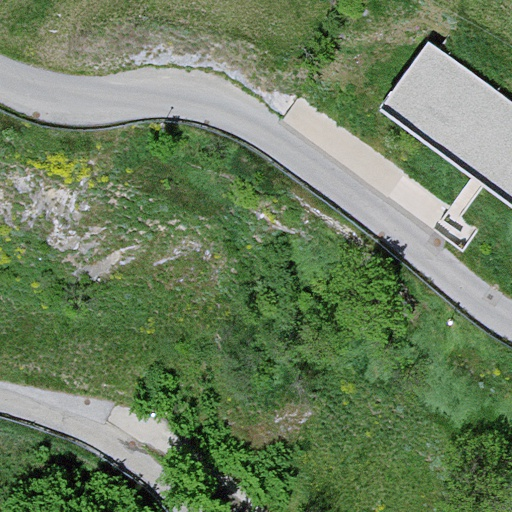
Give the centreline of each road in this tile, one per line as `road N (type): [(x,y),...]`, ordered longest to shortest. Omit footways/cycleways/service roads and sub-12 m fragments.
road 1 (residential): [(511,335),(343,194),(217,111),(31,107),(0,90)]
road 2 (track): [(251,511),(155,438),(107,432)]
